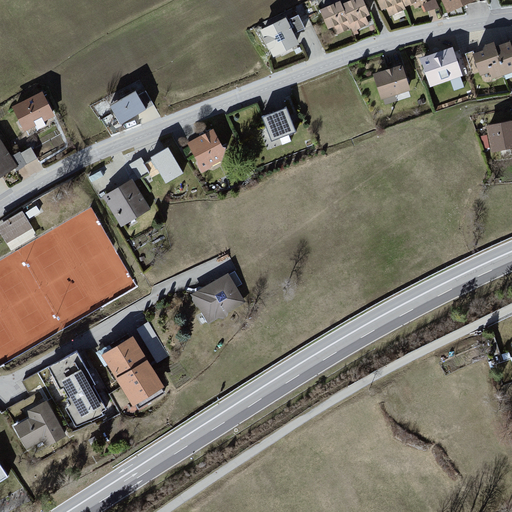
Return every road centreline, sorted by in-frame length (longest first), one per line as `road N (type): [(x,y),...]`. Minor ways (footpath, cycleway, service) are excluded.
road 1 (residential): [(511,19),(420,35),(317,68),(105,151),(0,211)]
road 2 (trunk): [(70,511),(293,368),(511,252)]
road 3 (unclassified): [(511,312),(325,411),(166,511)]
